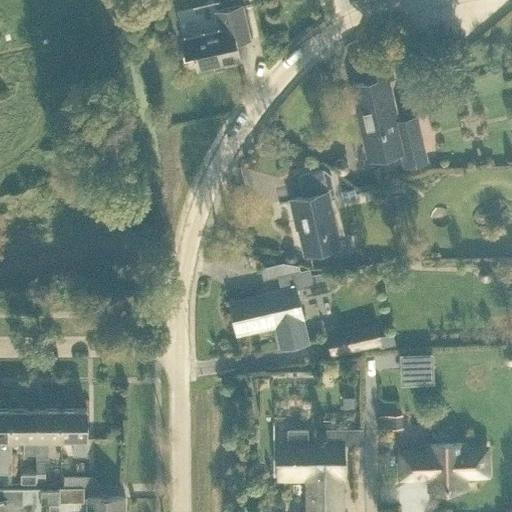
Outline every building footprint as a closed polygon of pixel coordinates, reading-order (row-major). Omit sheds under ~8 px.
[(240,60),(237,46),(236,43),(250,40),(242,5),(214,11),(217,23),(220,23),(222,29),(180,39),(184,55),(192,53),(196,70),(240,60)] [(369,158),(399,151),(402,167),(428,161),(416,114),(396,119),(386,79),(392,77),(387,53),(359,60),(364,81),(352,84),(369,158)] [(333,172),(338,175),(345,174),(348,169),(347,163),(341,159),(335,160),(331,165),(333,172)] [(302,196),(290,199),(295,221),(296,220),(304,253),(339,244),(328,198),(333,197),(328,175),(322,169),(298,175),(302,196)] [(356,197),(354,187),(340,190),(342,200),(356,197)] [(477,272),(477,274),(477,276),(478,278),(479,279),(481,281),(483,281),(485,282),(487,282),(489,281),(490,279),(492,278),(492,276),(493,274),(492,272),(492,270),(490,268),(489,267),(487,266),(485,266),(483,266),(481,267),(479,268),(478,270),(477,272)] [(309,268),(300,271),(277,276),(281,290),(230,302),(237,332),(275,323),(281,346),(306,341),(293,288),(325,281),(323,271),(311,274),(309,268)] [(340,332),(345,352),(381,344),(376,323),(340,332)] [(511,348),(510,348),(508,349),(506,349),(505,351),(504,352),(502,354),(502,357),(502,359),(503,361),(506,364),(508,365),(511,364),(511,348)] [(417,384),(415,353),(399,354),(400,385),(417,384)] [(341,397),(341,410),(354,410),(354,397),(341,397)] [(0,483),(10,484),(10,437),(11,437),(10,409),(0,408),(0,483)] [(23,453),(36,453),(35,409),(10,409),(11,437),(23,437),(23,453)] [(48,437),(60,437),(60,409),(35,409),(36,453),(48,453),(48,437)] [(86,409),(60,409),(60,437),(73,437),(73,455),(86,455),(86,409)] [(404,428),(403,413),(386,415),(387,429),(404,428)] [(286,445),(285,445),(285,474),(309,474),(310,510),(339,510),(338,474),(342,474),(341,445),(345,445),(344,439),(325,439),(325,445),(307,445),(307,440),(307,434),(307,429),(286,429),(286,435),(286,440),(286,445)] [(430,473),(431,487),(462,486),(462,474),(486,473),(485,448),(461,449),(460,443),(429,444),(429,450),(399,451),(400,476),(424,475),(424,473),(430,473)] [(36,483),(36,484),(44,484),(44,461),(36,461),(36,474),(36,483)] [(20,483),(36,483),(36,474),(20,474),(20,483)] [(63,487),(83,487),(83,486),(96,486),(96,474),(63,474),(63,487)] [(20,511),(22,502),(39,502),(39,489),(39,487),(13,488),(13,498),(5,498),(0,498),(0,511),(20,511)] [(83,487),(63,487),(58,487),(58,501),(83,501),(83,487)] [(49,501),(58,501),(58,489),(39,489),(39,502),(49,501)] [(87,497),(87,511),(127,511),(124,511),(124,496),(87,497)] [(57,511),(58,501),(49,501),(48,511),(57,511)]
